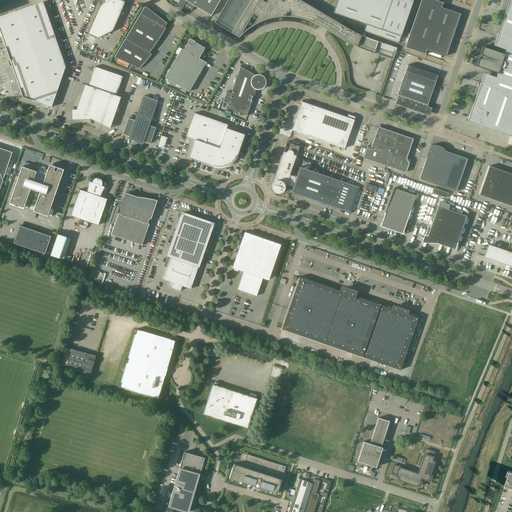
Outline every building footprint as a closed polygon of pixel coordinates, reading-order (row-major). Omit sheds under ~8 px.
[(100,4),(87,34),(98,38),(113,31),(125,2),(120,0),(103,0),(102,4),(101,4),(100,4)] [(172,0),(178,4),(179,3),(181,3),(184,5),(183,6),(191,11),(194,6),(211,16),(210,16),(211,16),(220,0),(172,0)] [(354,46),(357,47),(362,49),(367,51),(371,52),(381,56),(386,57),(393,60),(397,48),(390,46),(385,44),(375,40),(371,39),(368,38),(365,37),(362,35),(359,34),(356,33),(353,31),(350,30),(348,28),(330,17),(300,0),(227,0),(214,22),(215,23),(239,37),(240,37),(253,13),(258,17),(253,26),(255,25),(257,24),(258,23),(260,22),(262,21),(264,20),(267,20),(269,19),(271,18),(273,18),(275,17),(277,17),(279,17),(281,17),(283,16),(285,16),(287,16),(289,16),(291,17),(293,17),(295,17),(298,17),(300,18),(302,18),(304,19),(306,20),(308,20),(310,21),(312,22),(314,23),(316,24),(318,25),(323,28),(340,38),(343,40),(345,41),(348,43),(351,44),(354,46)] [(337,0),(333,12),(333,13),(368,25),(365,32),(372,34),(376,36),(387,40),(392,41),(398,43),(401,36),(413,0),(412,0),(337,0)] [(426,54),(425,54),(426,49),(446,56),(449,47),(450,48),(452,42),(450,42),(451,40),(453,38),(454,38),(456,33),(454,32),(460,14),(441,7),(442,3),(443,3),(434,0),(421,0),(405,47),(426,54)] [(479,58),(476,66),(488,70),(498,73),(496,78),(484,74),(481,83),(493,87),(511,94),(511,0),(509,0),(497,36),(494,45),(506,49),(504,54),(495,51),(483,47),(480,55),(484,56),(483,59),(479,58)] [(0,30),(23,97),(38,102),(51,107),(65,67),(43,2),(0,16),(0,30)] [(162,31),(164,28),(167,23),(145,6),(139,15),(125,40),(124,40),(114,58),(115,57),(139,68),(139,69),(144,63),(147,59),(150,55),(148,54),(151,50),(154,47),(156,43),(159,39),(161,36),(163,32),(164,30),(163,31),(162,31)] [(182,49),(165,78),(189,92),(206,63),(207,63),(198,58),(204,48),(194,43),(195,41),(190,39),(184,50),(182,49)] [(432,108),(430,107),(427,106),(427,105),(438,75),(407,65),(397,95),(394,104),(429,116),(432,108)] [(264,77),(263,76),(262,75),(261,75),(260,75),(259,75),(258,75),(257,75),(256,75),(255,75),(240,66),(240,67),(233,88),(228,86),(224,96),(229,98),(226,108),(247,115),(246,116),(247,116),(256,89),(257,89),(258,90),(259,90),(260,89),(261,89),(262,88),(263,88),(264,88),(264,87),(265,86),(265,85),(266,84),(266,83),(266,82),(266,81),(266,80),(265,80),(265,79),(265,78),(264,78),(264,77)] [(72,120),(92,119),(110,128),(111,125),(121,97),(116,95),(122,76),(94,67),(88,86),(85,85),(77,109),(71,110),(72,120)] [(468,118),(467,121),(470,122),(511,136),(511,94),(493,87),(481,83),(479,88),(468,118)] [(144,142),(150,144),(156,128),(149,125),(157,101),(157,103),(143,98),(143,96),(135,120),(128,118),(123,134),(129,136),(129,138),(129,137),(143,142),(143,143),(144,142)] [(301,103),(302,103),(292,130),(344,149),(354,120),(303,102),(303,101),(302,101),(301,101),(301,102),(301,103)] [(244,135),(226,128),(228,125),(194,113),(186,137),(195,140),(188,158),(213,166),(216,166),(218,167),(219,167),(221,167),(223,166),(225,166),(227,165),(229,164),(231,162),(233,160),(235,159),(236,157),(237,154),(237,155),(244,135)] [(392,150),(398,134),(380,127),(378,129),(373,143),(392,150)] [(398,134),(392,150),(386,166),(406,172),(409,163),(406,159),(412,141),(411,138),(398,134)] [(162,136),(159,146),(164,147),(167,138),(162,136)] [(287,184),(289,184),(292,176),(289,175),(299,146),(298,146),(288,142),(287,142),(273,180),(274,180),(272,185),(272,186),(272,187),(272,188),(272,189),(272,190),(273,190),(273,191),(274,191),(274,192),(275,192),(275,193),(276,193),(277,193),(278,193),(279,193),(280,193),(281,193),(281,192),(282,192),(283,191),(283,190),(284,190),(284,189),(286,184),(286,185),(287,184)] [(392,150),(373,143),(370,150),(367,148),(363,158),(386,166),(392,150)] [(431,145),(427,157),(419,179),(456,192),(467,159),(456,155),(453,154),(453,156),(445,154),(445,153),(444,153),(445,150),(444,149),(442,148),(441,147),(439,146),(438,146),(436,145),(434,145),(433,145),(431,145)] [(0,188),(3,180),(2,178),(3,178),(4,179),(12,153),(0,149),(0,188)] [(49,164),(47,170),(44,169),(45,168),(41,167),(41,168),(24,162),(23,167),(22,167),(9,203),(24,208),(30,189),(33,190),(33,191),(36,192),(37,191),(40,192),(33,211),(47,216),(64,169),(49,164)] [(484,181),(492,183),(497,169),(489,166),(484,181)] [(292,176),(289,184),(292,186),(290,191),(331,206),(350,213),(359,187),(340,180),(340,181),(299,167),(295,177),(292,176)] [(492,183),(497,185),(502,170),(497,169),(492,183)] [(497,185),(502,187),(507,172),(502,170),(497,185)] [(502,187),(507,188),(511,174),(507,172),(502,187)] [(79,189),(70,216),(98,225),(107,199),(100,197),(105,187),(101,185),(102,184),(102,183),(102,182),(101,181),(101,180),(100,179),(99,179),(98,178),(96,178),(95,179),(94,179),(93,180),(93,181),(92,182),(89,181),(87,192),(79,189)] [(492,183),(484,181),(479,195),(487,198),(492,183)] [(487,198),(492,199),(497,185),(492,183),(487,198)] [(377,187),(367,184),(365,189),(375,192),(377,187)] [(492,199),(497,201),(502,187),(497,185),(492,199)] [(497,201),(502,203),(507,188),(502,187),(497,201)] [(402,234),(405,224),(415,195),(394,188),(381,226),(402,234)] [(448,193),(434,188),(432,193),(447,198),(448,193)] [(511,190),(507,188),(502,203),(506,204),(511,190)] [(120,206),(121,206),(120,208),(121,209),(119,213),(118,213),(111,235),(142,245),(149,224),(147,223),(149,218),(151,219),(153,211),(153,210),(154,207),(153,206),(154,203),(125,193),(123,201),(118,200),(117,203),(109,224),(113,225),(120,206)] [(435,205),(422,242),(438,243),(455,249),(467,216),(447,209),(449,205),(440,201),(438,206),(435,205)] [(163,267),(167,268),(163,279),(172,283),(170,287),(180,291),(182,286),(190,289),(199,263),(201,257),(207,242),(208,237),(209,235),(209,233),(209,231),(208,229),(208,227),(207,225),(205,223),(204,222),(202,220),(200,219),(198,219),(182,213),(178,223),(171,244),(163,267)] [(20,226),(14,243),(42,253),(44,254),(45,254),(51,236),(20,226)] [(262,278),(267,280),(268,280),(281,245),(245,232),(232,267),(243,271),(237,290),(256,296),(262,278)] [(54,235),(47,256),(49,256),(56,235),(54,235)] [(57,235),(49,256),(59,260),(66,238),(58,235),(57,235)] [(511,235),(507,251),(488,244),(484,257),(511,266),(511,235)] [(400,370),(418,318),(353,295),(354,292),(342,288),(341,291),(300,277),(282,329),(400,370)] [(136,329),(119,387),(158,399),(175,341),(136,329)] [(71,349),(66,368),(90,375),(95,356),(71,349)] [(250,393),(249,396),(217,386),(218,383),(215,382),(214,385),(213,384),(206,404),(204,403),(208,389),(203,387),(195,411),(201,413),(204,404),(206,405),(203,414),(247,428),(257,398),(256,398),(256,396),(250,393)] [(382,447),(381,447),(389,421),(378,418),(370,443),(364,441),(357,461),(376,467),(382,447)] [(401,467),(394,465),(391,473),(396,474),(396,476),(399,477),(398,480),(418,487),(421,479),(428,481),(435,461),(433,461),(434,457),(432,456),(434,452),(426,449),(423,456),(424,456),(418,473),(401,468),(401,467)] [(184,452),(168,506),(168,507),(186,511),(188,511),(204,458),(184,452)] [(277,493),(282,476),(285,467),(246,454),(242,467),(234,464),(229,478),(256,487),(255,489),(258,490),(259,487),(277,493)] [(294,495),(288,511),(313,511),(316,503),(319,494),(315,493),(319,481),(313,479),(312,483),(310,482),(299,479),(298,482),(294,495)]
